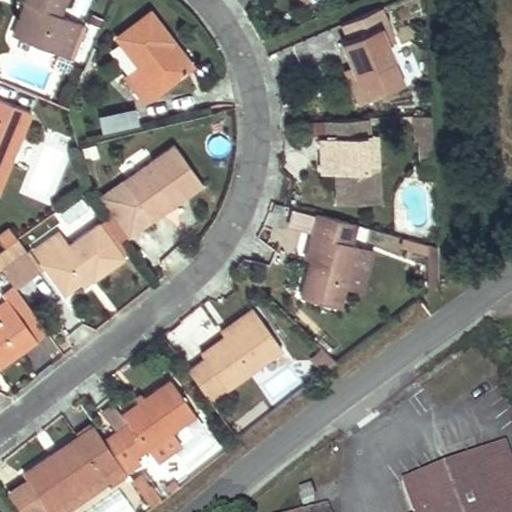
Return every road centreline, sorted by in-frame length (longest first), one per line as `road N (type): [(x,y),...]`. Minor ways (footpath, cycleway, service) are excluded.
road 1 (residential): [(0,427),(197,275),(239,211),(258,124),(236,42),(199,0)]
road 2 (tertiary): [(511,278),(289,437),(201,511)]
